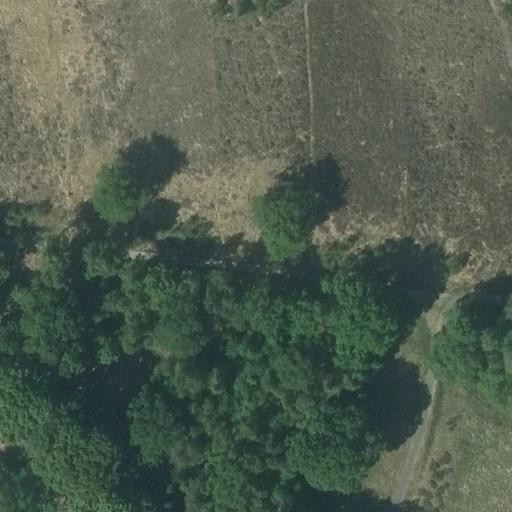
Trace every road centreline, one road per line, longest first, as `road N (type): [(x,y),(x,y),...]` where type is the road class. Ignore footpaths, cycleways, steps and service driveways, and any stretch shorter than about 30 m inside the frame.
road 1 (track): [(449,295),(0,240)]
road 2 (track): [(391,511),(449,295),(511,303)]
